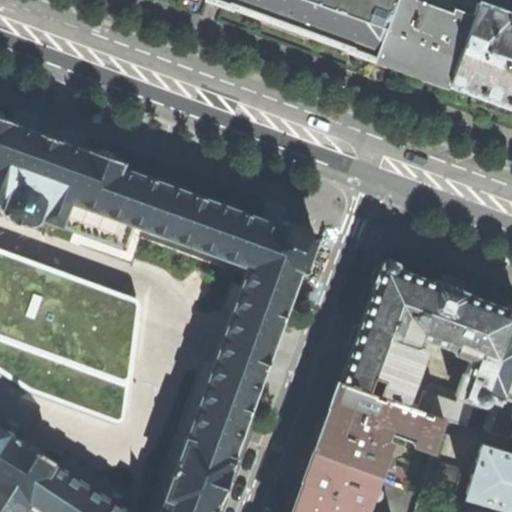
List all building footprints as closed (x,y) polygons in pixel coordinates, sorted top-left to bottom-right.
[(344,47),(369,57),(389,0),(215,0),(225,3),(226,2),(272,18),(345,45),(344,47)] [(403,70),(444,85),(475,1),(472,0),(433,0),(431,7),(412,0),(389,0),(369,57),(403,70)] [(502,114),(504,106),(511,108),(511,23),(506,22),(511,3),(511,0),(475,0),(475,1),(444,85),(475,95),(473,104),(487,109),(502,114)] [(0,511),(211,511),(232,455),(230,455),(254,387),(264,361),(273,336),(297,268),(302,266),(314,237),(310,230),(283,220),(275,223),(119,166),(121,160),(81,146),(45,133),(14,121),(0,116),(0,511)] [(413,116),(410,124),(431,130),(433,122),(418,118),(413,116)] [(511,263),(511,254),(498,249),(495,257),(510,262),(511,263)] [(511,310),(449,288),(379,262),(353,333),(336,380),(439,416),(463,424),(471,401),(477,404),(483,402),(485,400),(497,404),(500,395),(511,363),(511,341),(508,339),(511,326),(511,310)] [(511,363),(500,395),(511,399),(511,363)] [(311,450),(376,474),(379,464),(382,464),(384,464),(387,462),(388,460),(389,456),(387,454),(384,451),(388,442),(382,440),(385,430),(412,440),(411,442),(429,449),(439,416),(336,380),(319,427),(311,450)] [(502,511),(511,511),(511,455),(479,446),(465,493),(504,505),(502,511)] [(288,511),(355,511),(358,504),(364,506),(368,496),(370,496),(373,496),(375,494),(377,491),(377,488),(375,485),(373,484),(376,474),(311,450),(293,499),(288,511)] [(420,490),(450,500),(460,469),(429,460),(420,490)]
